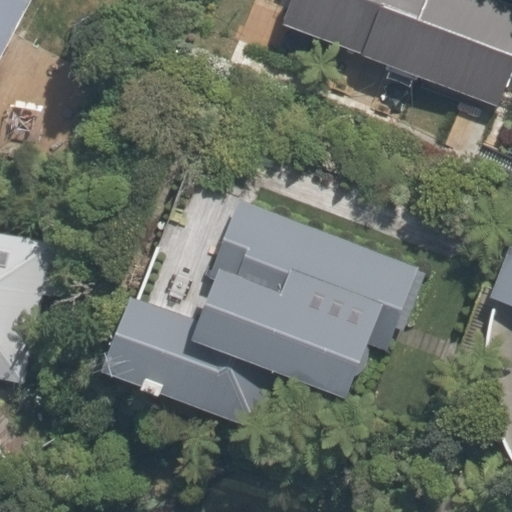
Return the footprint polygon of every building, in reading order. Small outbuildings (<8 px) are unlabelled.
[(0,0),(0,60),(24,0),(0,0)] [(511,0),(287,0),(277,27),(491,107),(511,50),(511,0)] [(511,178),(482,297),(511,304),(511,178)] [(229,201),(187,328),(116,305),(91,378),(220,420),(237,368),(345,404),(364,345),(400,357),(430,267),(229,201)] [(43,238),(0,230),(0,374),(20,377),(43,238)]
